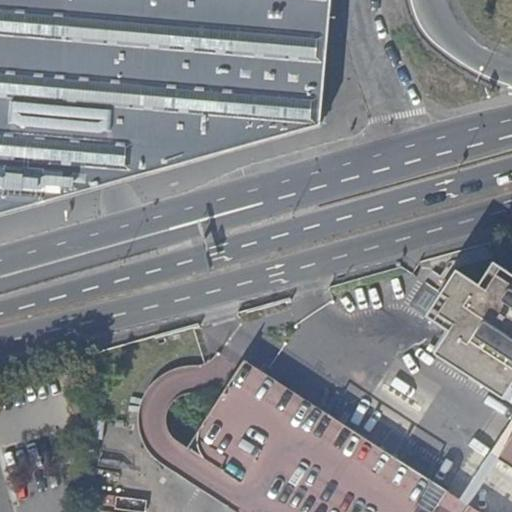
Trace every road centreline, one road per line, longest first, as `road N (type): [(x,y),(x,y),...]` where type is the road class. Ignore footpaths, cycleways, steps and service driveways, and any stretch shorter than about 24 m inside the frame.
road 1 (primary): [(0,304),(511,169)]
road 2 (primary): [(0,337),(511,203)]
road 3 (primary): [(271,189),(0,280)]
road 4 (primary): [(271,189),(0,260)]
road 5 (primary): [(511,126),(271,189)]
